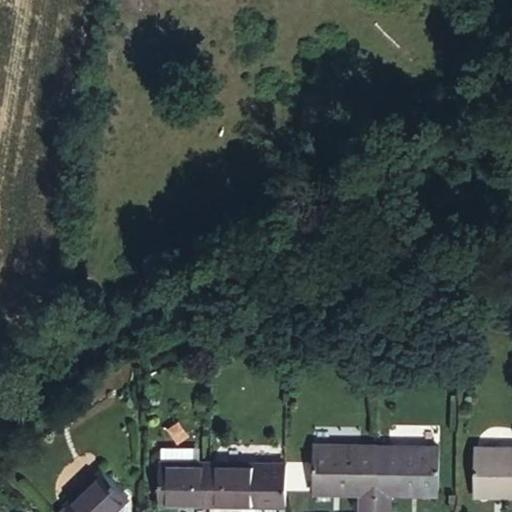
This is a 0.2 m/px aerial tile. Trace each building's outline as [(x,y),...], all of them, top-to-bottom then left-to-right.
[(165,451),(164,467),(201,468),(202,453),(165,451)] [(374,511),(375,460),(311,457),(310,501),(355,503),(355,511),(374,511)] [(439,462),(375,460),(374,511),(390,511),(391,505),(436,505),(439,462)] [(511,462),(473,461),(470,507),(511,507),(511,462)] [(164,467),(159,467),(158,509),(208,511),(210,469),(201,468),(164,467)] [(257,511),(259,471),(210,469),(208,511),(241,511),(257,511)] [(282,511),(283,472),(259,471),(257,511),(282,511)] [(122,511),(129,506),(101,479),(65,511),(122,511)]
